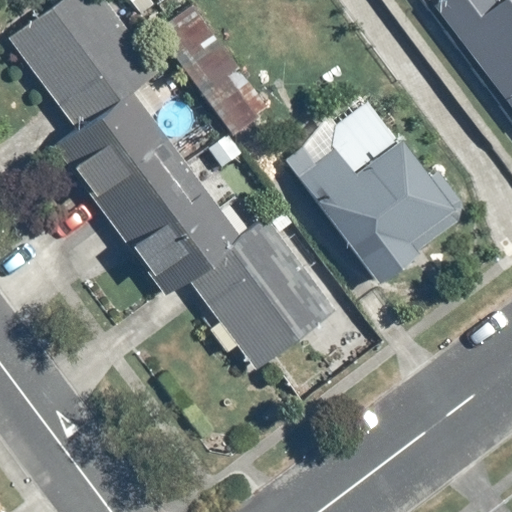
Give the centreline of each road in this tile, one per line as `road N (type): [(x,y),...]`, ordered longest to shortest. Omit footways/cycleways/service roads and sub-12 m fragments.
road 1 (residential): [(511,366),(320,511)]
road 2 (residential): [(112,511),(0,361)]
